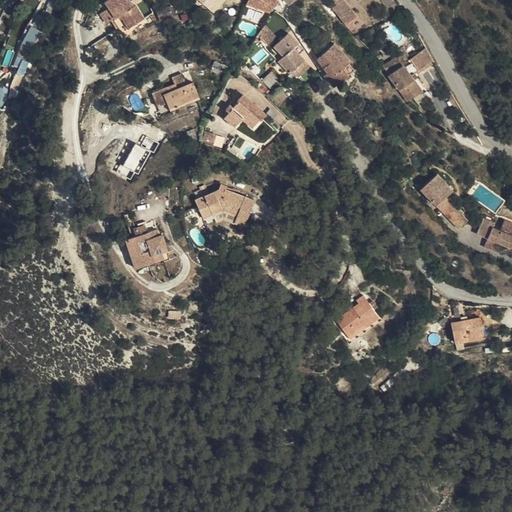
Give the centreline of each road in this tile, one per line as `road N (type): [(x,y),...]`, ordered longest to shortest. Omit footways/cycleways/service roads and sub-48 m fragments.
road 1 (residential): [(511,300),(454,292),(435,281),(389,222),(325,113)]
road 2 (unclassified): [(511,153),(482,128),(403,0)]
road 3 (track): [(117,251),(78,158),(82,77)]
